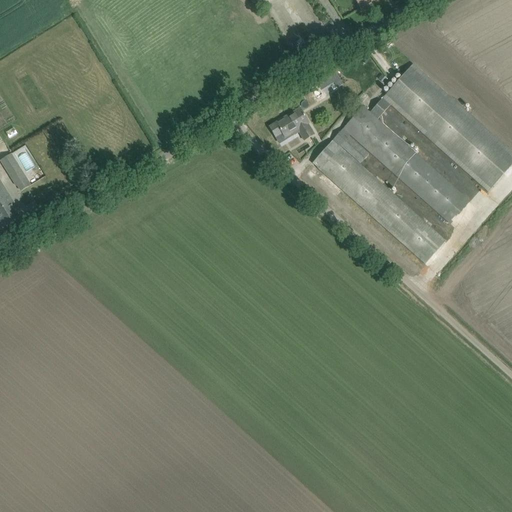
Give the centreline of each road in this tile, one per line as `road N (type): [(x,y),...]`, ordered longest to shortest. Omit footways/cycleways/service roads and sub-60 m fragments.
road 1 (unclassified): [(232,121),(259,154),(511,377)]
road 2 (unclassified): [(0,261),(232,121)]
road 3 (unclassified): [(232,121),(424,0)]
